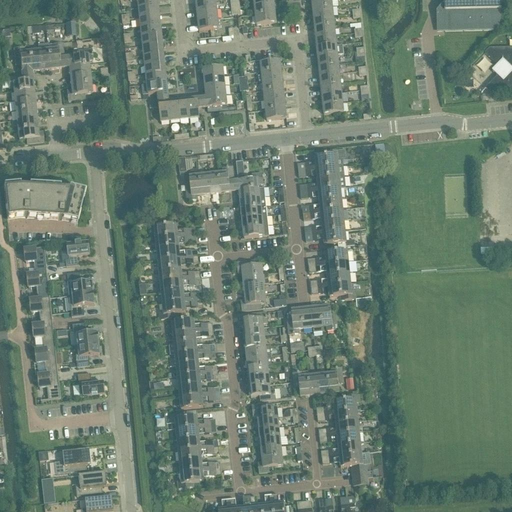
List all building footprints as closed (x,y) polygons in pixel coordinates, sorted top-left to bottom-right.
[(138,0),(139,10),(158,8),(156,0),(138,0)] [(321,0),(311,1),(312,11),(332,8),(331,0),(321,0)] [(444,0),(444,4),(436,13),(437,25),(444,33),(502,31),(501,0),(444,0)] [(197,12),(197,13),(201,12),(216,11),(215,1),(196,3),(197,12)] [(275,14),(274,5),(254,7),(255,16),(275,14)] [(139,10),(140,20),(159,18),(158,8),(139,10)] [(313,12),(313,20),(333,18),(332,8),(312,11),(313,12)] [(197,13),(198,22),(217,20),(216,12),(216,11),(201,12),(197,13)] [(276,24),(275,14),(255,16),(256,26),(276,24)] [(140,20),(141,29),(160,27),(159,18),(140,20)] [(313,20),(315,30),(334,27),(333,18),(313,20)] [(217,20),(198,22),(199,32),(218,30),(217,20)] [(74,25),(66,25),(67,38),(75,37),(74,25)] [(141,29),(142,39),(161,37),(160,27),(141,29)] [(315,30),(316,39),(335,37),(334,27),(315,30)] [(142,39),(143,48),(162,46),(161,37),(142,39)] [(316,39),(317,49),(336,47),(335,37),(316,39)] [(52,50),(48,51),(50,71),(65,70),(64,59),(63,44),(52,45),(52,50)] [(143,48),(144,58),(163,56),(162,46),(143,48)] [(317,49),(318,58),(337,56),(336,47),(317,49)] [(20,66),(21,78),(31,77),(31,73),(29,53),(24,53),(24,48),(13,50),(15,67),(20,66)] [(497,67),(492,72),(498,77),(486,90),(490,95),(511,94),(511,49),(489,50),(485,54),(497,67)] [(48,51),(38,52),(40,72),(50,71),(48,51)] [(75,57),(64,59),(65,70),(69,69),(88,66),(88,62),(92,61),(91,51),(74,53),(75,57)] [(38,52),(29,53),(31,73),(40,72),(38,52)] [(144,58),(145,67),(164,65),(163,56),(144,58)] [(318,58),(319,68),(338,66),(337,56),(318,58)] [(260,64),(261,74),(281,71),(280,62),(260,64)] [(145,67),(146,77),(165,75),(164,65),(145,67)] [(89,76),(88,66),(69,69),(70,78),(89,76)] [(319,68),(320,77),(339,75),(338,66),(319,68)] [(203,70),(204,80),(224,78),(222,68),(203,70)] [(467,73),(472,77),(476,72),(472,68),(467,73)] [(261,74),(262,83),(282,81),(281,71),(261,74)] [(146,77),(147,86),(166,84),(165,75),(146,77)] [(320,77),(321,87),(340,85),(339,75),(320,77)] [(90,85),(89,76),(70,78),(71,87),(90,85)] [(13,89),(13,94),(33,92),(31,77),(21,78),(7,80),(8,90),(13,89)] [(204,80),(205,90),(225,87),(224,78),(204,80)] [(262,83),(263,93),(283,91),(282,81),(262,83)] [(158,95),(158,100),(168,98),(167,94),(166,84),(147,86),(141,87),(143,97),(148,96),(158,95)] [(92,95),(90,85),(71,87),(71,92),(66,92),(67,103),(85,101),(84,96),(92,95)] [(321,87),(322,96),(341,94),(340,85),(321,87)] [(205,90),(206,99),(226,97),(225,87),(205,90)] [(263,93),(264,102),(284,100),(283,91),(263,93)] [(13,94),(14,103),(34,101),(33,92),(13,94)] [(322,96),(323,106),(342,104),(341,94),(322,96)] [(206,99),(202,99),(203,110),(227,107),(226,97),(206,99)] [(168,98),(158,100),(159,104),(149,105),(150,110),(159,109),(161,124),(171,123),(168,103),(168,98)] [(197,100),(188,101),(190,120),(199,119),(198,110),(203,110),(202,99),(197,100)] [(264,102),(265,112),(285,110),(284,100),(264,102)] [(14,103),(15,113),(35,111),(34,101),(14,103)] [(188,101),(178,102),(180,122),(190,120),(188,101)] [(178,102),(168,103),(171,123),(180,122),(178,102)] [(342,104),(323,106),(324,116),(343,114),(342,104)] [(285,110),(265,112),(266,122),(286,120),(285,110)] [(15,113),(16,123),(36,120),(35,111),(15,113)] [(16,123),(18,132),(37,130),(36,120),(16,123)] [(37,130),(18,132),(19,142),(26,141),(26,146),(44,144),(42,134),(38,135),(37,130)] [(383,146),(376,147),(377,163),(385,163),(383,146)] [(297,166),(298,173),(343,168),(342,161),(346,161),(345,152),(325,154),(325,159),(315,160),(315,166),(309,166),(309,165),(297,166)] [(178,160),(179,174),(186,174),(185,159),(178,160)] [(239,193),(259,191),(259,190),(258,185),(263,185),(262,175),(252,176),(252,180),(242,181),(242,177),(245,176),(243,162),(241,163),(236,163),(238,182),(234,182),(234,185),(235,193),(239,193)] [(230,194),(235,193),(234,185),(234,182),(232,168),(222,169),(223,174),(219,175),(221,195),(230,194)] [(316,175),(317,181),(344,178),(343,168),(298,173),(299,179),(311,178),(310,176),(316,175)] [(197,197),(201,197),(199,177),(200,177),(199,171),(194,172),(191,173),(190,174),(190,176),(190,178),(191,193),(186,193),(188,203),(198,202),(197,197)] [(211,196),(221,195),(219,175),(209,176),(211,196)] [(201,197),(211,196),(209,176),(200,177),(199,177),(201,197)] [(300,188),(300,194),(341,190),(345,190),(344,178),(317,181),(318,187),(312,188),(312,187),(300,188)] [(57,220),(61,220),(61,222),(76,226),(84,195),(68,191),(68,194),(67,195),(59,194),(59,190),(28,188),(28,192),(19,192),(19,191),(19,187),(3,189),(7,221),(22,219),(22,217),(26,218),(26,220),(57,222),(57,220)] [(239,193),(240,202),(265,199),(264,190),(259,190),(259,191),(239,193)] [(319,197),(319,203),(342,200),(342,199),(341,190),(300,194),(301,201),(313,200),(313,198),(319,197)] [(240,202),(241,212),(266,209),(265,199),(240,202)] [(302,209),(303,215),(346,211),(346,210),(343,210),(342,201),(345,201),(345,199),(342,199),(342,200),(319,203),(320,209),(314,209),(314,207),(302,209)] [(241,212),(242,221),(267,218),(266,209),(241,212)] [(321,218),(322,224),(347,221),(344,221),(343,212),(346,212),(346,211),(303,215),(303,222),(315,221),(315,219),(321,218)] [(242,221),(243,230),(268,227),(267,218),(242,221)] [(304,230),(305,237),(349,232),(349,231),(345,232),(344,223),(347,222),(347,221),(322,224),(322,230),(316,230),(316,229),(304,230)] [(155,233),(155,241),(195,237),(195,230),(183,231),(183,232),(177,233),(177,227),(167,228),(166,224),(150,226),(151,234),(155,233)] [(268,227),(243,230),(244,240),(264,237),(269,237),(268,227)] [(349,232),(305,237),(306,244),(317,242),(317,240),(323,240),(324,246),(346,244),(346,248),(351,247),(351,243),(346,244),(345,233),(349,233),(349,232)] [(153,251),(153,252),(179,249),(179,244),(185,243),(185,244),(196,243),(195,237),(155,241),(156,250),(153,251)] [(79,268),(78,258),(90,256),(88,245),(67,247),(69,262),(66,263),(66,269),(79,268)] [(34,264),(35,276),(39,275),(39,276),(48,275),(45,249),(25,252),(26,265),(34,264)] [(154,261),(154,263),(198,258),(197,251),(186,252),(186,253),(180,254),(179,249),(153,252),(153,253),(157,252),(158,261),(154,261)] [(308,261),(308,268),(349,263),(349,264),(352,264),(354,264),(352,252),(347,253),(325,255),(325,261),(320,262),(319,260),(308,261)] [(156,272),(156,273),(182,270),(181,265),(187,264),(187,266),(198,264),(198,258),(154,263),(155,264),(158,263),(159,272),(156,272)] [(242,274),(243,278),(262,276),(261,267),(255,267),(255,263),(236,265),(237,274),(242,274)] [(327,271),(327,277),(353,274),(353,273),(350,273),(349,264),(349,263),(308,268),(309,274),(321,273),(321,271),(327,271)] [(157,283),(157,284),(200,279),(199,272),(188,274),(188,275),(182,276),(182,270),(156,273),(156,274),(159,274),(160,282),(157,283)] [(310,282),(311,289),(351,285),(350,275),(353,275),(353,274),(327,277),(328,283),(322,283),(321,281),(310,282)] [(37,289),(38,301),(41,301),(50,300),(48,275),(39,276),(39,275),(35,276),(27,277),(29,290),(37,289)] [(93,295),(92,284),(81,285),(80,275),(67,277),(69,298),(93,295)] [(243,278),(244,288),(263,286),(268,285),(267,276),(262,276),(243,278)] [(158,293),(158,295),(184,292),(184,286),(189,286),(189,287),(201,286),(200,279),(157,284),(157,285),(160,284),(161,293),(158,293)] [(351,285),(311,289),(312,296),(323,295),(323,293),(329,292),(330,299),(341,297),(341,302),(356,300),(355,292),(352,292),(351,285)] [(244,288),(245,297),(264,295),(263,286),(244,288)] [(159,304),(159,306),(202,301),(202,293),(190,295),(190,296),(185,297),(184,292),(158,295),(161,295),(163,304),(159,304)] [(93,295),(69,298),(71,319),(84,318),(83,308),(94,306),(93,295)] [(265,305),(264,295),(245,297),(245,302),(241,302),(242,312),(261,311),(261,305),(265,305)] [(39,314),(41,326),(44,326),(53,325),(52,317),(57,316),(56,299),(50,300),(41,301),(38,301),(30,302),(31,315),(39,314)] [(202,301),(159,306),(163,306),(163,312),(160,312),(161,321),(176,319),(175,314),(186,313),(186,308),(191,307),(192,309),(203,307),(202,301)] [(330,307),(320,308),(322,328),(327,327),(327,332),(338,331),(336,315),(331,316),(330,307)] [(320,308),(310,309),(313,329),(313,335),(323,334),(322,328),(320,308)] [(310,309),(301,310),(303,330),(313,329),(310,309)] [(303,330),(301,310),(291,311),(292,320),(288,320),(289,336),(300,335),(299,330),(303,330)] [(243,321),(244,331),(263,329),(263,324),(268,324),(267,314),(250,315),(251,320),(243,321)] [(172,324),(173,334),(173,335),(213,331),(212,324),(201,325),(201,326),(194,327),(194,321),(172,324)] [(42,339),(43,351),(47,351),(55,350),(53,325),(44,326),(41,326),(33,327),(34,340),(42,339)] [(86,336),(84,326),(72,327),(72,333),(76,333),(78,348),(98,346),(97,334),(86,336)] [(244,331),(245,341),(264,339),(263,329),(244,331)] [(173,336),(174,344),(174,346),(196,343),(195,338),(202,337),(202,338),(213,337),(213,331),(173,335),(173,334),(169,334),(169,336),(173,336)] [(245,341),(246,350),(265,348),(264,339),(245,341)] [(172,358),(175,357),(215,353),(214,345),(203,346),(203,348),(197,348),(196,343),(174,346),(174,344),(171,345),(171,346),(172,357),(172,358)] [(304,344),(290,345),(291,354),(305,352),(304,344)] [(78,348),(74,348),(76,370),(89,368),(88,358),(100,357),(98,346),(78,348)] [(246,350),(247,360),(271,357),(270,348),(265,348),(246,350)] [(45,364),(46,376),(49,376),(58,375),(55,350),(47,351),(43,351),(35,352),(37,365),(45,364)] [(175,357),(176,367),(199,365),(198,360),(204,359),(205,360),(216,359),(215,353),(175,357)] [(247,360),(248,370),(267,368),(272,367),(271,357),(247,360)] [(174,379),(177,379),(177,378),(217,374),(217,367),(205,368),(205,369),(199,370),(199,365),(176,367),(177,377),(174,377),(174,379)] [(248,370),(249,379),(268,377),(267,368),(248,370)] [(332,375),(327,375),(329,395),(339,394),(338,385),(343,384),(342,369),(331,370),(332,375)] [(298,373),(293,374),(295,389),(300,389),(301,398),(310,397),(308,377),(307,373),(298,373)] [(175,390),(179,390),(179,389),(201,386),(200,381),(207,380),(207,382),(218,380),(217,374),(177,378),(177,379),(179,388),(175,388),(175,390)] [(49,376),(46,376),(38,377),(39,390),(47,389),(49,402),(41,402),(41,403),(61,401),(58,375),(49,376)] [(327,375),(318,376),(319,396),(329,395),(327,375)] [(77,378),(78,382),(80,399),(105,396),(103,385),(91,386),(90,376),(77,377),(77,378)] [(318,376),(308,377),(310,397),(319,396),(318,376)] [(249,379),(250,389),(269,386),(268,377),(249,379)] [(177,401),(180,400),(180,399),(220,395),(219,389),(208,390),(208,391),(201,391),(201,386),(179,389),(179,390),(180,398),(176,398),(177,401)] [(269,386),(250,389),(251,398),(260,397),(260,402),(276,400),(275,391),(270,391),(269,386)] [(180,399),(180,400),(181,410),(203,408),(202,402),(209,402),(209,403),(220,402),(220,395),(180,399)] [(316,410),(317,416),(360,412),(360,411),(357,411),(356,405),(359,404),(359,396),(344,398),(345,402),(333,403),(334,409),(327,409),(327,408),(316,410)] [(257,417),(258,421),(278,419),(277,410),(272,410),(272,405),(252,407),(253,418),(257,417)] [(335,420),(335,425),(361,422),(361,421),(358,422),(357,413),(360,413),(360,412),(317,416),(318,423),(329,422),(328,421),(335,420)] [(175,424),(176,431),(216,427),(215,420),(204,421),(204,422),(198,423),(197,418),(186,419),(185,415),(171,416),(171,424),(175,424)] [(258,421),(259,431),(279,429),(278,419),(258,421)] [(319,431),(320,438),(363,433),(363,432),(359,433),(358,424),(361,423),(361,422),(335,425),(336,430),(329,431),(329,430),(319,431)] [(173,441),(174,442),(199,440),(199,434),(205,434),(205,435),(217,434),(216,427),(176,431),(177,441),(173,441)] [(259,431),(260,441),(280,438),(279,429),(259,431)] [(337,441),(338,447),(364,444),(364,443),(360,443),(359,434),(363,434),(363,433),(320,438),(320,444),(331,443),(331,442),(337,441)] [(260,441),(261,450),(281,448),(280,438),(260,441)] [(175,452),(175,453),(178,453),(218,449),(217,442),(206,443),(206,444),(200,445),(199,440),(174,442),(174,443),(177,443),(178,451),(175,452)] [(321,453),(322,459),(362,455),(360,445),(364,445),(364,444),(338,447),(338,452),(332,453),(332,451),(321,453)] [(261,450),(262,460),(282,458),(281,448),(261,450)] [(176,463),(176,464),(180,463),(202,461),(201,455),(208,455),(208,457),(219,455),(218,449),(178,453),(175,453),(175,454),(178,454),(179,462),(176,463)] [(89,452),(70,454),(72,475),(87,473),(86,467),(91,466),(89,452)] [(48,453),(39,454),(40,463),(46,463),(48,460),(48,453)] [(70,454),(63,455),(64,464),(54,465),(56,477),(72,475),(70,454)] [(352,472),(352,475),(367,473),(366,470),(366,462),(362,462),(362,455),(322,459),(323,466),(333,465),(333,463),(340,463),(340,469),(351,467),(352,472)] [(282,458),(262,460),(262,464),(258,465),(259,475),(269,474),(268,469),(283,468),(282,458)] [(177,473),(177,475),(181,474),(220,470),(220,463),(209,464),(209,465),(202,466),(202,461),(180,463),(176,464),(176,465),(180,464),(181,473),(177,473)] [(181,474),(177,475),(177,476),(181,475),(182,481),(178,482),(178,490),(193,488),(193,484),(204,483),(203,477),(210,476),(210,478),(221,477),(220,470),(181,474)] [(367,473),(352,475),(353,481),(354,488),(368,487),(368,483),(373,483),(372,479),(367,479),(367,473)] [(76,487),(77,499),(103,496),(102,490),(107,489),(106,474),(80,477),(81,486),(76,487)] [(51,480),(42,482),(44,505),(54,504),(51,480)] [(278,496),(270,497),(271,511),(289,511),(289,508),(284,509),(283,505),(279,505),(278,496)] [(265,507),(261,507),(261,511),(271,511),(270,497),(264,498),(265,507)] [(353,498),(346,499),(347,511),(353,511),(353,510),(354,510),(353,498)] [(82,511),(81,511),(113,511),(112,499),(86,502),(87,511),(82,511)] [(244,509),(240,509),(239,511),(250,511),(249,499),(243,500),(244,509)] [(257,499),(249,499),(250,511),(261,511),(261,507),(258,508),(257,499)] [(235,501),(228,502),(228,511),(239,511),(240,509),(236,510),(235,501)] [(332,501),(324,501),(325,511),(332,511),(333,511),(332,501)] [(228,511),(228,502),(221,502),(222,511),(218,511),(228,511)]
